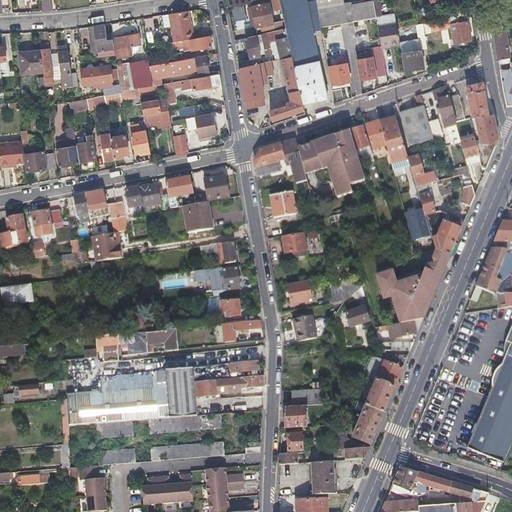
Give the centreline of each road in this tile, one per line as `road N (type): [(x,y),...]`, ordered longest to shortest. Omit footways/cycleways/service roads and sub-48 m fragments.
road 1 (secondary): [(388,451),(511,155)]
road 2 (tertiary): [(268,458),(273,349),(243,150)]
road 3 (residential): [(243,150),(489,61)]
road 4 (residential): [(0,202),(243,150)]
road 5 (residential): [(0,24),(189,0)]
road 6 (residential): [(268,458),(122,471),(124,510)]
road 7 (tertiary): [(243,150),(215,0)]
road 8 (residential): [(388,451),(511,492)]
